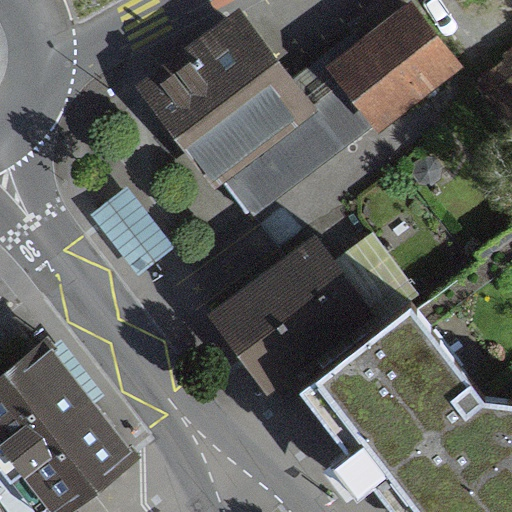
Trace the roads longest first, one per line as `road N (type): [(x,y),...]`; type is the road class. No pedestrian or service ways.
road 1 (secondary): [(188,426),(66,269),(0,165)]
road 2 (secondary): [(306,511),(286,485),(188,426)]
road 3 (secondary): [(0,129),(39,76),(38,18)]
